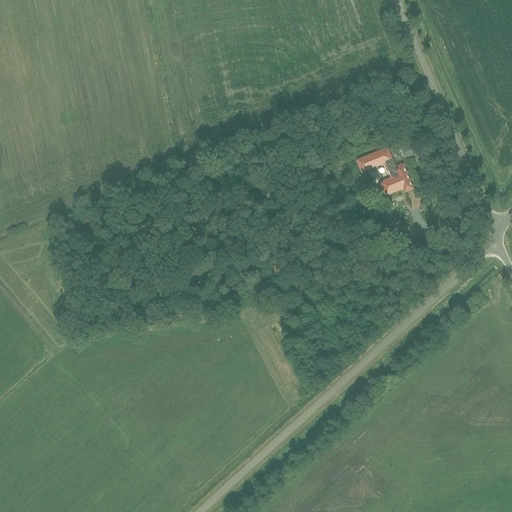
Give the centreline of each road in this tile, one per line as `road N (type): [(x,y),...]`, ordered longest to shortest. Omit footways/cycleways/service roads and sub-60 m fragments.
road 1 (unclassified): [(199,511),(497,236)]
road 2 (unclassified): [(497,236),(395,0)]
